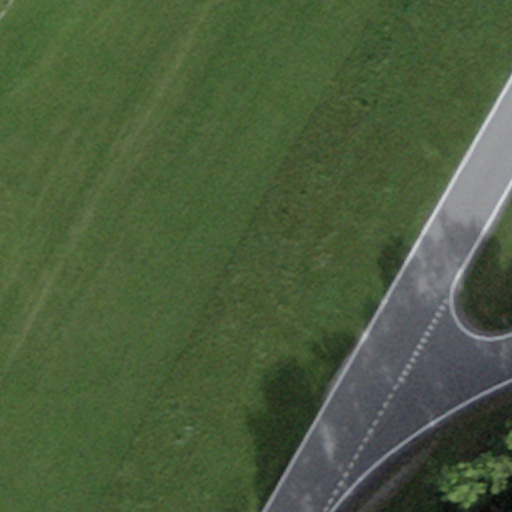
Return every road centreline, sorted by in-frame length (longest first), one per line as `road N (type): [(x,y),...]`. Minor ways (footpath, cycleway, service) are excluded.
road 1 (tertiary): [(511,120),(352,411)]
road 2 (tertiary): [(511,353),(352,411)]
